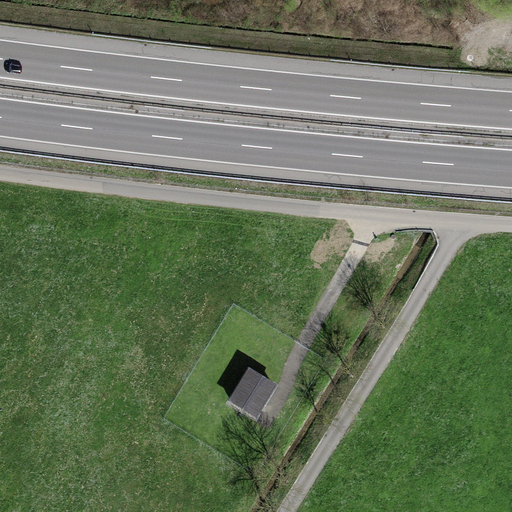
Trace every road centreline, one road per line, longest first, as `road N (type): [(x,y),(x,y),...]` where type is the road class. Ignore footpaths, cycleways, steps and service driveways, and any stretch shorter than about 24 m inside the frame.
road 1 (motorway): [(511,110),(0,57)]
road 2 (track): [(511,225),(0,173)]
road 3 (motorway): [(0,119),(511,170)]
road 4 (track): [(287,511),(464,222)]
